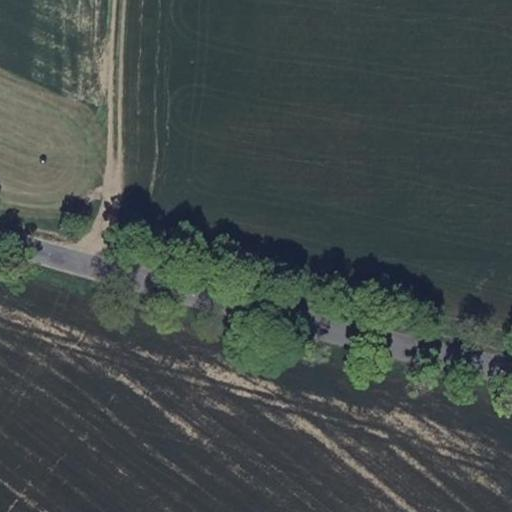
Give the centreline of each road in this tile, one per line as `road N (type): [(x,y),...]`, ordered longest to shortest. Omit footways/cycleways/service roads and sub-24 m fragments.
road 1 (tertiary): [(0,238),(511,365)]
road 2 (track): [(0,399),(112,266),(112,0)]
